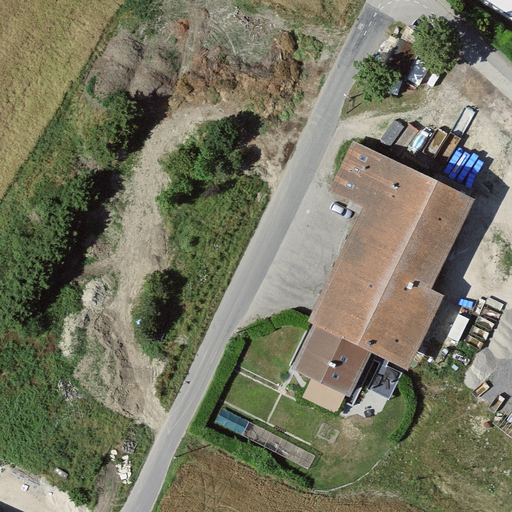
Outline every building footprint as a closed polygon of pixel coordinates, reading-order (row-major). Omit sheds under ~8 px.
[(419,47),(396,36),(381,69),(404,79),(419,47)] [(436,65),(420,57),(408,80),(424,88),(436,65)] [(511,168),(511,140),(441,73),(389,125),(440,177),(463,187),(480,176),(493,189),(511,168)] [(468,196),(357,144),(336,189),(370,205),(364,216),(316,318),(321,320),(300,365),(349,388),(369,345),(381,351),(390,355),(407,363),(439,294),(425,287),(468,196)] [(390,398),(402,373),(385,365),(390,355),(381,351),(376,362),(380,364),(369,389),(390,398)] [(511,393),(490,422),(511,439),(511,393)]
